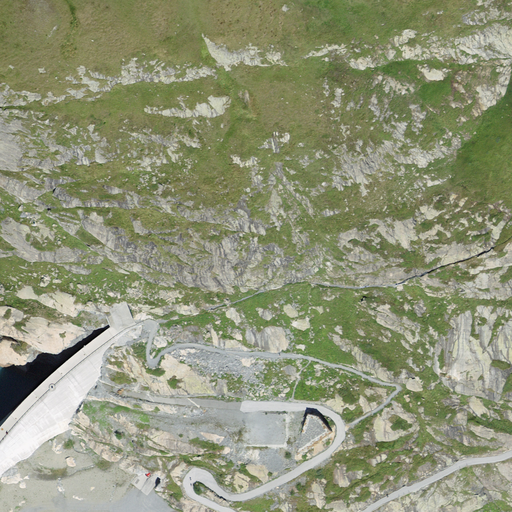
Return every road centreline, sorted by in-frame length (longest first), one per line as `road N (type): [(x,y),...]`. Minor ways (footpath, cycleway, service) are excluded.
road 1 (unclassified): [(126,392),(162,405),(315,413),(337,423),(343,435),(335,446),(248,494),(230,497),(193,472),(193,496),(224,511)]
road 2 (unclassified): [(376,511),(464,470),(511,463)]
